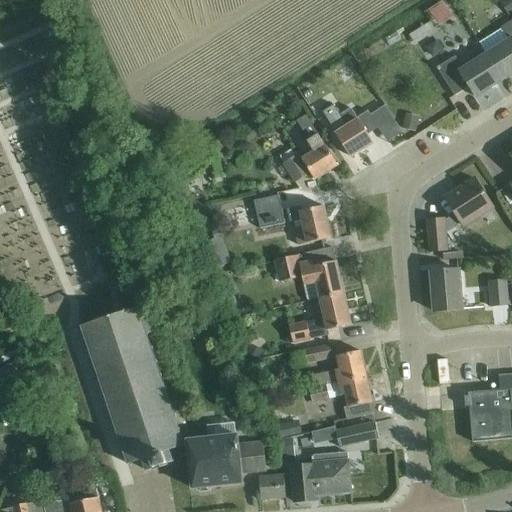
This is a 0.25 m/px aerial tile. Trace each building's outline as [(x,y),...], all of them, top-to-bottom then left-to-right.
[(445,27),(463,13),(453,0),(450,0),(434,12),(445,27)] [(511,0),(507,0),(501,4),(509,16),(511,13),(511,0)] [(511,21),(501,29),(479,43),(483,49),(487,55),(503,81),(511,75),(511,21)] [(430,24),(408,37),(412,44),(434,30),(430,24)] [(432,57),(441,52),(436,44),(427,49),(432,57)] [(503,81),(487,55),(483,49),(474,54),(478,61),(464,70),(456,57),(438,68),(456,96),(470,87),(476,98),(503,81)] [(323,89),(308,98),(314,108),(329,99),(323,89)] [(335,106),(324,113),(337,134),(353,158),(374,144),(352,110),(342,116),(335,106)] [(386,107),(371,117),(379,129),(394,120),(386,107)] [(299,122),(304,131),(310,140),(307,142),(315,153),(303,160),(300,155),(285,165),(296,184),(312,174),(316,181),(339,167),(308,116),(299,122)] [(403,130),(414,133),(417,119),(406,116),(403,130)] [(464,228),(494,209),(475,180),(446,199),(456,215),(446,221),(445,220),(428,221),(431,255),(449,253),(447,235),(461,224),(464,228)] [(279,197),(255,202),(261,230),(285,225),(279,197)] [(300,247),(333,240),(326,208),(302,213),(301,208),(288,211),(291,224),(303,222),(305,228),(296,230),(300,247)] [(223,237),(205,245),(217,271),(235,263),(223,237)] [(461,254),(441,255),(442,263),(462,261),(461,254)] [(299,257),(277,262),(281,284),(298,280),(298,281),(302,280),(304,287),(317,284),(321,300),(345,295),(338,263),(315,268),(314,263),(301,266),(299,257)] [(113,272),(109,259),(101,262),(105,275),(113,272)] [(436,313),(463,311),(460,271),(433,274),(436,313)] [(106,395),(104,396),(105,397),(106,397),(110,409),(109,409),(110,412),(111,411),(115,422),(113,423),(114,425),(115,424),(119,435),(117,435),(118,438),(120,438),(123,448),(122,449),(123,452),(124,451),(128,462),(126,462),(128,466),(130,465),(129,464),(139,461),(140,462),(142,462),(145,470),(144,470),(144,472),(147,471),(147,470),(152,469),(153,471),(155,470),(155,469),(165,465),(165,467),(167,466),(166,464),(172,462),(172,464),(174,463),(173,460),(170,452),(172,452),(171,450),(180,447),(180,448),(183,447),(177,428),(186,425),(178,400),(171,403),(170,401),(168,402),(165,392),(166,392),(165,389),(164,390),(160,380),(163,379),(162,376),(160,377),(156,364),(158,364),(153,349),(151,350),(147,338),(149,337),(148,336),(153,335),(149,322),(144,324),(143,321),(141,322),(138,312),(140,311),(139,309),(133,311),(131,304),(128,305),(119,280),(107,284),(116,309),(110,311),(112,318),(82,329),(83,331),(84,330),(88,342),(87,343),(87,345),(89,345),(92,355),(91,355),(92,357),(93,357),(97,368),(93,369),(99,385),(102,384),(106,395)] [(492,308),(509,307),(507,281),(490,282),(492,308)] [(345,295),(321,300),(325,320),(290,328),(294,345),(330,337),(329,332),(352,327),(345,295)] [(252,344),(246,353),(258,360),(263,351),(252,344)] [(308,366),(333,360),(330,347),(305,353),(308,366)] [(310,391),(367,379),(361,353),(337,359),(340,372),(308,379),(310,391)] [(42,360),(31,365),(39,383),(50,377),(42,360)] [(13,365),(0,372),(0,401),(24,387),(13,365)] [(500,391),(469,393),(469,395),(470,410),(473,443),(511,439),(511,403),(511,376),(499,377),(500,391)] [(372,404),(367,379),(310,391),(313,404),(346,397),(348,409),(344,410),(347,422),(373,417),(370,404),(372,404)] [(206,427),(208,440),(188,442),(193,489),(196,489),(199,493),(208,492),(212,488),(242,485),(241,475),(264,474),(262,445),(238,447),(237,437),(236,424),(206,427)] [(280,428),(283,439),(300,434),(297,424),(280,428)] [(376,442),(373,426),(334,435),(338,450),(376,442)] [(310,447),(308,439),(300,441),(302,449),(310,447)] [(282,463),(294,462),(293,442),(281,443),(282,463)] [(347,493),(349,493),(345,455),(311,459),(312,467),(288,470),(292,504),(309,502),(309,498),(318,497),(318,499),(347,496),(347,493)] [(282,477),(258,479),(260,503),(284,501),(282,477)] [(44,502),(41,503),(43,511),(102,511),(98,491),(54,500),(44,502)] [(43,511),(41,503),(15,509),(0,511),(43,511)]
